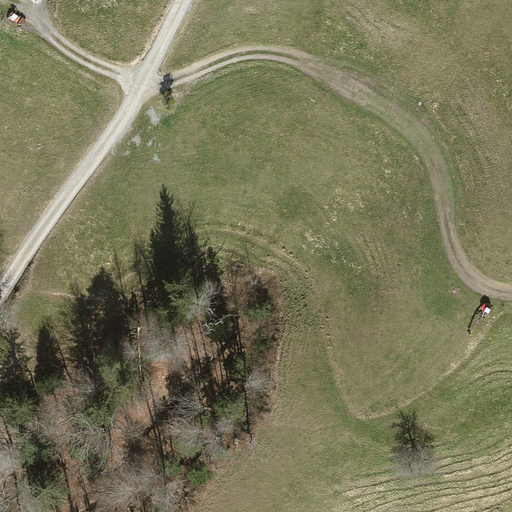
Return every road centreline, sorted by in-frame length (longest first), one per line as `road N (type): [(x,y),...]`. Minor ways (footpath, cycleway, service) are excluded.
road 1 (track): [(0,8),(140,85),(177,80),(246,52),(272,52),(319,71),(419,143),(462,267),(480,284),(511,295)]
road 2 (track): [(0,292),(124,115),(183,0)]
